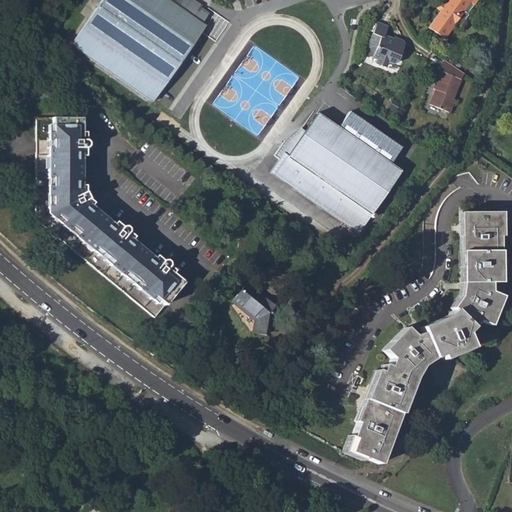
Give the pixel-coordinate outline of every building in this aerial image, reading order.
[(100,0),(70,45),(152,102),(204,26),(177,6),(171,3),(172,0),(100,0)] [(448,0),(444,5),(441,10),(428,28),(443,40),(452,26),(456,29),(466,15),(462,13),(469,2),(472,4),(475,0),(448,0)] [(397,63),(406,45),(404,43),(393,37),(392,40),(384,36),(388,27),(377,22),(363,55),(377,60),(375,64),(385,68),(387,63),(393,66),(397,63)] [(457,80),(462,74),(442,60),(436,70),(438,72),(431,90),(435,92),(433,95),(431,94),(427,105),(447,113),(452,100),(450,99),(457,80)] [(282,154),(269,172),(357,233),(368,217),(370,219),(373,215),(371,213),(398,172),(388,165),(399,148),(373,130),(371,128),(368,125),(362,124),(346,113),(335,128),(315,114),(286,156),(282,154)] [(87,146),(85,144),(81,144),(81,136),(82,121),(36,120),(33,221),(153,319),(182,283),(171,274),(166,270),(168,268),(167,263),(164,261),(161,261),(159,264),(153,260),(130,241),(124,236),(127,234),(126,229),(123,227),(119,228),(117,230),(111,225),(89,207),(84,202),(87,200),(84,195),(81,197),(81,190),(81,159),(81,152),(84,153),(87,149),(87,146)] [(353,438),(347,453),(378,464),(389,437),(411,382),(420,366),(431,359),(439,356),(441,360),(470,348),(464,334),(476,321),(487,326),(500,297),(489,292),(488,283),(499,283),(498,259),(498,236),(501,236),(501,212),(462,213),(463,281),(461,292),(458,300),(453,308),(446,315),(418,327),(420,332),(412,336),(403,328),(381,350),(390,359),(386,367),(383,365),(380,373),(375,370),(353,421),(357,423),(350,437),(353,438)] [(255,319),(253,330),(266,333),(268,319),(277,308),(267,300),(265,302),(249,289),(251,287),(247,283),(232,300),(255,319)] [(154,342),(146,352),(153,358),(161,348),(154,342)]
